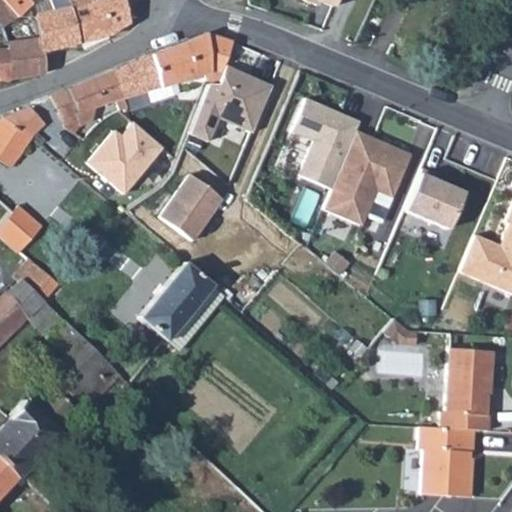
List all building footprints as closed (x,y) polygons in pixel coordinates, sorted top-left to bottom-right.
[(26,0),(0,0),(0,4),(14,19),(31,4),(26,0)] [(47,0),(50,11),(69,6),(66,0),(47,0)] [(89,0),(66,0),(69,6),(78,45),(106,39),(127,25),(121,0),(91,0),(90,0),(89,0)] [(318,3),(332,8),(335,0),(298,0),(316,7),(318,3)] [(0,4),(0,30),(0,31),(14,19),(0,4)] [(50,11),(33,15),(34,18),(38,38),(41,53),(78,45),(69,6),(50,11)] [(148,55),(114,69),(122,101),(146,93),(177,83),(202,75),(209,73),(205,33),(148,55)] [(209,73),(202,75),(204,83),(216,85),(222,66),(231,42),(205,33),(209,73)] [(0,82),(3,83),(46,75),(41,53),(38,38),(7,42),(6,51),(0,50),(0,82)] [(204,83),(185,134),(205,143),(215,120),(249,134),(269,87),(245,76),(243,81),(236,77),(238,73),(222,66),(216,85),(204,83)] [(114,69),(91,78),(103,107),(122,101),(114,69)] [(76,112),(59,119),(64,129),(74,135),(78,125),(90,122),(88,112),(103,107),(91,78),(65,88),(76,112)] [(177,83),(146,93),(150,104),(179,93),(177,83)] [(65,88),(49,96),(59,119),(76,112),(65,88)] [(49,96),(28,105),(42,126),(45,125),(59,119),(49,96)] [(310,142),(296,176),(329,190),(353,132),(357,122),(325,109),(324,112),(317,108),(318,106),(302,99),(288,132),(310,142)] [(28,105),(2,117),(2,119),(33,138),(42,126),(28,105)] [(2,117),(0,119),(0,163),(8,170),(33,138),(2,119),(2,117)] [(329,190),(320,210),(359,227),(363,217),(380,224),(409,155),(353,132),(329,190)] [(418,170),(401,211),(445,230),(461,193),(432,181),(434,177),(418,170)] [(187,176),(158,218),(192,242),(221,200),(187,176)] [(472,236),(457,273),(511,295),(511,198),(502,222),(505,224),(499,240),(504,243),(502,249),(496,247),(472,236)] [(17,205),(0,225),(0,237),(18,253),(41,225),(17,205)] [(499,240),(496,247),(502,249),(504,243),(499,240)] [(26,259),(4,284),(9,288),(19,279),(35,294),(49,278),(26,259)] [(165,342),(166,341),(211,287),(183,261),(136,317),(165,342)] [(49,278),(35,294),(43,302),(57,285),(49,278)] [(0,297),(0,347),(28,320),(62,357),(48,372),(73,398),(81,390),(94,403),(120,375),(43,302),(35,294),(19,279),(9,288),(0,297)] [(211,287),(166,341),(177,351),(222,297),(211,287)] [(392,319),(381,332),(396,345),(413,346),(413,332),(407,332),(392,319)] [(436,411),(436,428),(469,430),(486,431),(490,351),(446,348),(442,411),(436,411)] [(23,398),(0,422),(0,465),(14,479),(15,480),(20,475),(28,466),(78,413),(48,385),(30,404),(23,398)] [(436,428),(416,426),(415,449),(419,449),(417,494),(467,498),(470,458),(467,458),(469,430),(436,428)] [(0,465),(0,494),(14,479),(0,465)] [(28,466),(20,475),(57,511),(76,511),(45,481),(28,466)]
